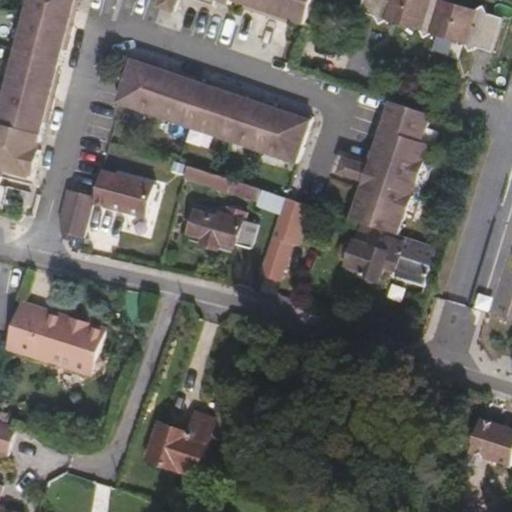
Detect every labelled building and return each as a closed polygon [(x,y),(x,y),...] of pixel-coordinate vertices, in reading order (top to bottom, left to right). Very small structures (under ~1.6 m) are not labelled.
[(67,41),(75,12),(71,11),(73,1),(73,0),(27,0),(24,11),(66,18),(63,41),(67,41)] [(214,0),(159,0),(157,8),(172,13),(176,0),(191,0),(212,7),(214,0)] [(214,0),(228,5),(229,0),(230,0),(242,4),(252,7),(250,11),(279,21),(281,18),(291,21),(303,25),(311,0),(214,0)] [(473,10),(441,1),(440,0),(362,0),(358,14),(373,18),(377,26),(385,22),(417,32),(422,40),(431,36),(463,46),(467,54),(475,50),(490,54),(501,19),(485,14),(480,6),(473,10)] [(54,74),(61,50),(63,41),(66,18),(24,11),(1,98),(50,107),(55,84),(52,83),(54,74)] [(223,92),(213,89),(191,81),(181,78),(182,74),(153,64),(151,68),(142,65),(130,61),(115,103),(295,164),(310,118),(295,113),(294,116),(284,112),(262,105),(252,102),(253,98),(224,89),(223,92)] [(47,118),(50,107),(1,98),(0,102),(47,118)] [(35,149),(42,123),(46,124),(47,118),(0,102),(0,103),(0,170),(4,171),(27,178),(28,175),(32,176),(39,150),(35,149)] [(409,196),(414,184),(416,185),(423,163),(421,162),(427,145),(420,143),(429,117),(391,104),(387,115),(385,114),(367,167),(362,182),(349,219),(360,223),(396,235),(402,217),(405,218),(412,197),(409,196)] [(362,182),(367,167),(341,158),(336,173),(362,182)] [(412,221),(431,166),(423,163),(416,185),(414,184),(409,196),(412,197),(405,218),(412,221)] [(242,193),(245,185),(189,166),(184,178),(227,192),(228,188),(242,193)] [(262,200),(265,191),(245,185),(242,193),(262,200)] [(84,240),(95,197),(67,190),(58,223),(60,233),(84,240)] [(306,205),(281,197),(277,209),(302,217),(306,205)] [(246,252),(255,225),(209,210),(207,216),(191,211),(184,234),(231,249),(232,247),(246,252)] [(396,272),(401,257),(431,268),(437,249),(396,235),(360,223),(350,252),(344,250),(341,250),(339,252),(338,256),(338,259),(340,261),(347,263),(346,267),(359,271),(358,276),(379,283),(384,268),(396,272)] [(275,278),(287,242),(268,236),(256,272),(275,278)] [(426,283),(431,268),(401,257),(396,272),(426,283)] [(95,353),(104,327),(88,321),(86,326),(64,319),(66,315),(19,300),(8,332),(32,340),(27,355),(82,372),(84,367),(89,369),(95,367),(96,365),(98,360),(97,357),(95,353)] [(27,355),(32,340),(8,332),(4,347),(27,355)] [(367,440),(374,419),(345,409),(338,430),(367,440)] [(192,474),(212,417),(193,410),(185,433),(156,423),(144,457),(192,474)] [(487,453),(497,423),(478,416),(468,448),(473,450),(460,489),(483,496),(489,480),(479,476),(487,453)] [(0,453),(5,456),(15,426),(0,421),(0,453)] [(489,480),(496,457),(487,453),(479,476),(489,480)] [(0,511),(15,511),(0,507),(0,484),(0,511)]
